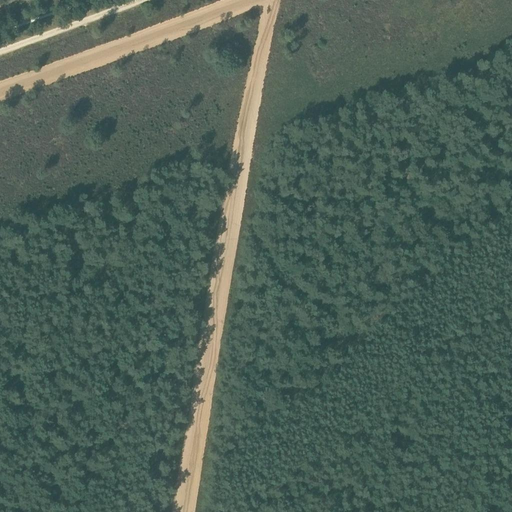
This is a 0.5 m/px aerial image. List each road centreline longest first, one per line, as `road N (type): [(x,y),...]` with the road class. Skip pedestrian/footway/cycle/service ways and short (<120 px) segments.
road 1 (track): [(268,0),(183,511)]
road 2 (track): [(0,89),(248,0)]
road 3 (track): [(0,51),(141,0)]
